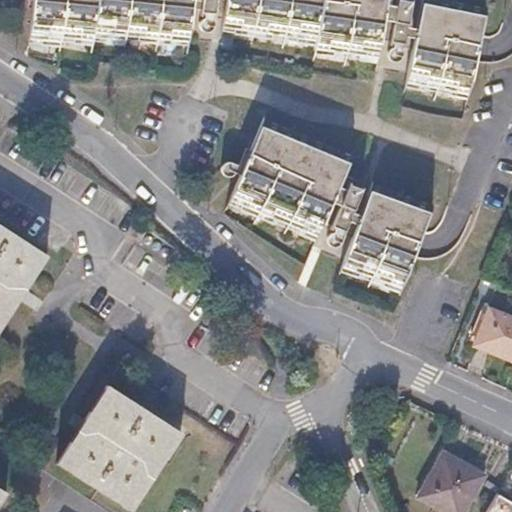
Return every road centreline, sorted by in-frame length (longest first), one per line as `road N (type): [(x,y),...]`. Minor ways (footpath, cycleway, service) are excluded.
road 1 (residential): [(367,351),(269,305),(0,83)]
road 2 (residential): [(367,351),(511,419)]
road 3 (residential): [(225,511),(277,422),(323,407)]
